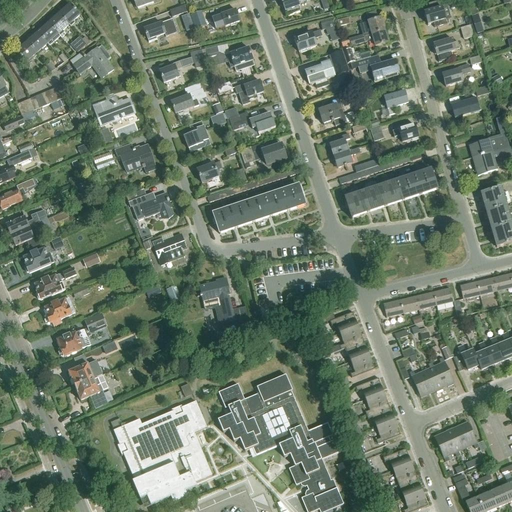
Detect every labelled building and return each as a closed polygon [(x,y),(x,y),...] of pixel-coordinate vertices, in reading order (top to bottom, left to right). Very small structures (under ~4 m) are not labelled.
[(159,0),(133,0),(137,9),(138,12),(154,6),(161,4),(159,0)] [(304,3),(313,0),(280,0),(285,13),(286,17),(301,12),(300,8),(299,5),(304,3)] [(69,25),(74,20),(79,16),(69,5),(59,14),(69,25)] [(183,5),(169,11),(171,18),(186,12),(183,5)] [(440,9),(424,14),(428,25),(440,22),(441,25),(451,22),(449,18),(451,18),(447,5),(439,7),(440,9)] [(224,13),(211,17),(214,28),(224,25),(225,28),(239,24),(235,11),(225,15),(224,13)] [(207,25),(203,13),(193,16),(197,28),(207,25)] [(62,39),(66,35),(62,31),(69,25),(59,14),(48,24),(58,35),(62,39)] [(478,15),(472,17),(475,27),(481,25),(478,15)] [(348,18),(336,21),(338,27),(349,24),(348,18)] [(384,30),(380,18),(361,24),(363,29),(362,35),(363,37),(384,30)] [(156,39),(156,37),(165,34),(166,38),(177,34),(172,19),(144,29),(149,42),(156,39)] [(338,33),(334,19),(320,22),(322,31),(325,30),(327,36),(338,33)] [(48,24),(38,33),(47,44),(58,35),(48,24)] [(475,38),(472,27),(462,30),(465,41),(475,38)] [(314,39),(321,37),(319,30),(294,39),(298,53),(316,47),(314,39)] [(388,43),(384,30),(363,37),(365,43),(373,41),(375,47),(388,43)] [(38,33),(27,43),(36,54),(47,44),(38,33)] [(362,35),(348,39),(350,46),(364,42),(363,37),(362,35)] [(79,38),(71,46),(78,54),(86,46),(79,38)] [(90,44),(85,38),(82,40),(87,46),(90,44)] [(452,39),(434,45),(437,57),(438,57),(439,61),(438,61),(439,63),(442,62),(453,58),(451,53),(456,51),(456,50),(460,49),(457,42),(453,43),(452,39)] [(36,54),(27,43),(16,52),(25,63),(36,54)] [(113,71),(106,62),(109,59),(100,47),(97,50),(96,49),(73,67),(79,75),(91,67),(101,80),(113,71)] [(217,49),(217,47),(204,50),(206,57),(218,54),(217,49)] [(225,57),(230,69),(234,68),(236,73),(254,66),(248,49),(225,57)] [(205,61),(202,50),(191,52),(194,64),(205,61)] [(351,50),(344,52),(348,65),(362,61),(360,54),(353,56),(351,50)] [(342,52),(330,56),(337,77),(348,73),(342,52)] [(67,61),(61,55),(58,57),(64,63),(67,61)] [(378,56),(350,65),(352,71),(358,69),(360,75),(371,72),(375,84),(385,81),(398,77),(397,74),(399,73),(395,60),(381,65),(378,56)] [(480,57),(469,60),(471,67),(481,64),(480,57)] [(176,71),(183,68),(181,62),(171,66),(159,71),(164,84),(179,78),(176,71)] [(322,66),(305,72),(310,85),(315,84),(317,89),(329,85),(327,79),(334,77),(329,62),(321,65),(322,66)] [(47,65),(52,71),(55,69),(50,63),(47,65)] [(49,74),(52,71),(47,65),(44,68),(49,74)] [(459,71),(442,76),(446,88),(464,82),(462,75),(471,73),(468,65),(458,68),(459,71)] [(498,77),(491,81),(495,88),(502,84),(498,77)] [(172,101),(177,114),(200,105),(198,100),(207,97),(205,93),(216,89),(212,79),(200,83),(203,89),(172,101)] [(243,84),(234,88),(237,95),(238,94),(243,106),(250,103),(250,101),(258,99),(257,96),(264,94),(259,81),(244,87),(243,84)] [(230,82),(216,87),(218,94),(232,89),(230,82)] [(63,86),(57,88),(62,100),(68,97),(63,86)] [(62,100),(57,88),(51,91),(56,102),(62,100)] [(355,88),(344,91),(346,96),(356,93),(355,88)] [(492,88),(477,92),(479,98),(493,94),(492,88)] [(51,91),(46,93),(51,104),(56,102),(51,91)] [(395,91),(383,95),(389,116),(396,114),(394,108),(408,104),(404,92),(396,94),(395,91)] [(51,104),(46,93),(41,95),(46,107),(51,104)] [(41,95),(35,98),(40,109),(46,107),(41,95)] [(466,102),(452,106),(455,119),(478,113),(474,97),(466,100),(466,102)] [(40,109),(35,98),(29,100),(34,112),(40,109)] [(106,101),(92,107),(100,127),(135,114),(129,99),(114,105),(112,99),(106,101)] [(355,120),(353,113),(345,116),(339,99),(327,103),(328,107),(318,110),(323,125),(334,121),(336,127),(355,120)] [(28,114),(34,112),(29,100),(23,103),(28,114)] [(21,117),(28,114),(23,103),(16,106),(21,117)] [(224,113),(220,104),(214,106),(217,115),(224,113)] [(88,119),(83,109),(78,111),(82,122),(88,119)] [(223,113),(211,118),(215,128),(227,123),(223,113)] [(271,114),(250,121),(253,130),(257,129),(259,134),(275,128),(271,114)] [(240,116),(228,120),(233,132),(244,128),(240,116)] [(501,119),(496,121),(499,132),(505,131),(501,119)] [(379,120),(369,123),(371,129),(381,125),(379,120)] [(6,133),(25,125),(23,121),(4,129),(1,124),(0,124),(0,135),(0,136),(7,134),(6,133)] [(365,123),(353,128),(355,134),(367,129),(365,123)] [(400,130),(399,127),(392,130),(394,138),(400,137),(403,143),(418,139),(418,137),(419,137),(418,132),(417,133),(414,125),(400,130)] [(385,138),(381,126),(371,129),(375,142),(385,138)] [(197,132),(184,137),(190,153),(210,146),(203,127),(196,129),(197,132)] [(472,159),(492,154),(499,152),(509,149),(506,138),(505,134),(495,137),(488,139),(488,141),(469,147),(472,159)] [(330,145),(333,156),(348,151),(345,141),(350,140),(348,135),(334,139),(336,143),(330,145)] [(29,151),(33,149),(30,143),(18,148),(21,154),(29,151)] [(87,145),(80,148),(83,155),(90,152),(87,145)] [(282,145),(261,152),(267,168),(278,164),(279,166),(286,164),(286,161),(287,161),(282,145)] [(124,168),(141,162),(146,175),(156,170),(147,147),(135,151),(135,150),(132,151),(130,146),(114,152),(117,159),(120,157),(124,168)] [(235,147),(225,151),(228,157),(237,153),(235,147)] [(250,148),(240,152),(246,168),(246,170),(251,169),(249,164),(253,163),(250,155),(253,154),(251,148),(250,148)] [(358,148),(348,151),(333,156),(337,169),(353,163),(350,156),(360,153),(358,148)] [(29,151),(32,158),(37,156),(34,149),(33,149),(29,151)] [(492,154),(472,159),(477,177),(497,171),(494,161),(493,157),(500,155),(501,159),(511,156),(509,149),(499,152),(492,154)] [(0,185),(17,178),(14,173),(16,172),(13,166),(32,158),(29,151),(21,154),(6,161),(10,168),(0,172),(0,185)] [(425,151),(408,156),(410,162),(427,156),(425,151)] [(111,152),(93,159),(95,165),(96,164),(98,170),(115,164),(111,152)] [(357,173),(358,173),(362,171),(366,170),(371,168),(375,167),(379,166),(377,160),(355,167),(357,173)] [(218,162),(196,170),(201,184),(218,177),(216,171),(221,169),(218,162)] [(249,184),(207,198),(209,203),(295,176),(293,169),(249,184)] [(431,170),(415,175),(422,196),(437,191),(434,181),(436,181),(434,175),(432,176),(431,170)] [(404,202),(422,196),(415,175),(398,181),(404,202)] [(351,181),(349,176),(338,179),(340,185),(351,181)] [(0,208),(1,211),(22,202),(20,198),(25,196),(25,194),(28,193),(27,191),(35,187),(32,180),(16,187),(17,191),(0,198),(0,208)] [(381,187),(388,207),(404,202),(398,181),(381,187)] [(93,196),(87,182),(77,186),(83,200),(93,196)] [(299,186),(286,190),(293,211),(306,206),(302,197),(304,196),(303,191),(301,192),(299,186)] [(370,213),(388,207),(381,187),(363,193),(370,213)] [(486,213),(506,207),(501,189),(480,195),(486,213)] [(274,217),(293,211),(286,190),(268,196),(274,217)] [(170,210),(168,203),(169,202),(166,195),(145,203),(141,191),(127,197),(131,209),(139,206),(145,220),(162,213),(165,220),(168,220),(173,216),(170,210)] [(352,219),(370,213),(363,193),(345,199),(346,203),(344,203),(346,209),(348,208),(352,219)] [(257,223),(274,217),(268,196),(250,202),(257,223)] [(239,228),(257,223),(250,202),(232,208),(239,228)] [(511,224),(506,207),(486,213),(491,230),(511,224)] [(219,235),(239,228),(232,208),(213,214),(214,220),(213,221),(214,226),(216,225),(219,235)] [(25,218),(6,225),(11,237),(40,224),(39,223),(47,219),(44,212),(31,217),(33,221),(27,224),(25,218)] [(57,217),(60,223),(69,219),(67,213),(57,217)] [(385,213),(376,215),(378,221),(386,219),(385,213)] [(40,224),(11,237),(15,247),(27,242),(30,251),(41,247),(39,242),(37,243),(35,239),(34,239),(31,233),(42,229),(44,233),(54,228),(52,224),(55,223),(53,218),(47,221),(47,219),(39,223),(40,224)] [(496,248),(511,243),(511,226),(511,224),(491,230),(496,248)] [(155,242),(156,245),(153,246),(161,266),(171,262),(170,262),(183,256),(181,251),(186,249),(181,235),(163,242),(162,239),(155,242)] [(63,248),(60,239),(51,242),(55,252),(63,248)] [(153,248),(150,241),(144,244),(147,250),(153,248)] [(30,255),(30,256),(23,259),(26,266),(25,266),(25,267),(24,269),(26,273),(28,274),(29,275),(31,274),(38,271),(54,264),(47,249),(37,253),(37,252),(30,255)] [(96,255),(83,261),(86,270),(100,264),(96,255)] [(75,276),(73,270),(55,277),(48,280),(48,279),(41,282),(41,283),(35,286),(38,293),(36,293),(37,294),(35,296),(37,300),(40,301),(65,291),(60,281),(64,279),(65,281),(75,276)] [(511,286),(509,276),(493,280),(496,293),(511,289),(511,286)] [(200,287),(203,301),(206,311),(217,308),(221,326),(223,326),(226,339),(244,334),(238,309),(232,310),(229,295),(230,295),(226,279),(216,281),(217,283),(200,287)] [(493,280),(476,284),(479,297),(496,293),(493,280)] [(476,284),(459,288),(462,301),(479,297),(476,284)] [(87,286),(80,289),(83,297),(90,294),(87,286)] [(166,291),(171,303),(177,301),(173,289),(166,291)] [(450,290),(434,294),(437,307),(453,303),(450,290)] [(419,311),(437,307),(434,294),(416,298),(419,311)] [(403,315),(419,311),(416,298),(400,302),(403,315)] [(52,324),(53,328),(61,325),(60,321),(75,314),(68,299),(58,304),(57,303),(51,305),(51,307),(45,309),(48,316),(46,316),(47,317),(46,320),(47,323),(50,324),(50,325),(52,324)] [(268,300),(258,302),(266,334),(276,332),(270,309),(268,300)] [(403,315),(400,302),(382,306),(385,319),(403,315)] [(339,335),(357,328),(352,313),(329,322),(330,327),(335,325),(339,335)] [(107,328),(102,314),(85,321),(90,335),(107,328)] [(315,327),(327,323),(325,317),(313,321),(315,327)] [(421,317),(413,320),(415,326),(423,323),(421,317)] [(338,347),(339,349),(362,340),(357,328),(339,335),(342,345),(338,347)] [(397,341),(409,337),(407,331),(395,336),(397,341)] [(86,348),(82,339),(79,332),(69,336),(69,335),(63,338),(63,339),(57,341),(61,349),(59,352),(61,356),(64,356),(64,357),(86,348)] [(317,335),(320,342),(326,340),(323,332),(317,335)] [(511,357),(511,348),(509,341),(506,334),(501,336),(504,343),(498,346),(504,361),(511,357)] [(504,361),(498,346),(495,338),(490,341),(493,348),(486,351),(492,366),(504,361)] [(323,350),(329,347),(326,340),(320,342),(323,350)] [(344,349),(349,361),(367,353),(362,340),(339,349),(340,351),(344,349)] [(481,371),(492,366),(486,351),(483,343),(478,345),(481,353),(474,356),(479,366),(481,371)] [(467,371),(479,366),(474,356),(472,351),(465,354),(462,347),(457,349),(459,352),(452,354),(459,371),(465,368),(467,371)] [(453,359),(448,348),(442,351),(447,362),(453,359)] [(374,370),(367,353),(349,361),(353,373),(349,375),(351,379),(374,370)] [(416,356),(410,358),(412,364),(418,361),(416,356)] [(438,361),(440,365),(433,368),(441,389),(446,387),(446,388),(453,386),(452,384),(453,384),(442,359),(438,361)] [(88,365),(68,373),(74,388),(94,380),(101,377),(95,364),(88,366),(88,365)] [(429,370),(422,373),(431,394),(435,392),(436,393),(442,391),(441,389),(433,368),(431,364),(427,366),(429,370)] [(334,378),(338,376),(334,366),(330,368),(334,378)] [(410,378),(406,369),(401,371),(405,380),(410,378)] [(415,392),(418,398),(419,397),(420,399),(431,394),(422,373),(414,377),(412,372),(409,374),(416,391),(415,392)] [(95,411),(108,405),(102,391),(108,388),(103,376),(94,380),(74,388),(80,402),(90,398),(95,411)] [(301,485),(301,487),(305,488),(307,488),(309,491),(306,492),(305,496),(306,498),(301,500),(306,511),(317,511),(319,511),(329,511),(344,506),(333,481),(331,482),(322,460),(339,453),(334,440),(330,442),(329,438),(332,436),(327,424),(307,433),(291,393),(292,392),(286,377),(257,389),(259,394),(244,401),(237,385),(218,393),(225,409),(228,408),(232,416),(218,421),(223,434),(229,431),(234,443),(240,440),(245,452),(252,449),(255,456),(279,446),(284,458),(290,456),(295,468),(289,470),(296,487),(301,485)] [(364,400),(383,393),(378,379),(355,388),(356,393),(361,391),(364,400)] [(185,398),(193,395),(189,385),(181,388),(185,398)] [(364,413),(366,417),(389,408),(383,393),(364,400),(368,411),(364,413)] [(342,402),(344,408),(350,406),(347,399),(346,400),(345,397),(342,399),(343,401),(342,402)] [(207,429),(196,403),(182,409),(182,407),(172,411),(172,413),(142,426),(140,421),(124,428),(120,420),(111,424),(114,432),(120,446),(118,446),(119,448),(122,456),(124,456),(135,482),(133,483),(137,492),(139,492),(140,495),(145,505),(170,495),(174,505),(188,499),(184,489),(212,477),(194,434),(207,429)] [(347,417),(353,414),(350,406),(344,408),(347,417)] [(372,419),(375,428),(394,421),(389,408),(366,417),(367,421),(372,419)] [(400,436),(394,421),(375,428),(379,439),(375,440),(377,445),(400,436)] [(472,431),(469,424),(468,425),(467,423),(458,428),(467,448),(472,446),(474,450),(478,448),(471,431),(472,431)] [(445,432),(446,433),(454,454),(456,458),(459,457),(458,452),(467,448),(458,428),(452,430),(451,429),(445,432)] [(361,444),(366,442),(362,433),(357,435),(361,444)] [(445,463),(449,462),(447,457),(454,454),(446,433),(434,439),(434,440),(433,441),(436,447),(437,446),(445,463)] [(388,462),(392,472),(411,465),(407,453),(405,450),(382,459),(384,464),(388,462)] [(479,460),(467,464),(470,470),(482,466),(479,460)] [(416,479),(411,465),(392,472),(398,486),(416,479)] [(377,470),(372,472),(378,486),(382,485),(377,470)] [(422,493),(416,479),(398,486),(404,500),(422,493)] [(356,482),(349,484),(353,495),(360,493),(356,482)] [(482,511),(477,499),(470,502),(465,489),(468,488),(466,482),(455,487),(463,506),(465,505),(468,511),(482,511)] [(511,483),(501,488),(507,503),(511,500),(511,483)] [(495,508),(507,503),(501,488),(489,494),(495,508)] [(413,511),(428,507),(422,493),(404,500),(407,509),(403,511),(413,511)] [(489,494),(477,499),(482,511),(485,511),(495,508),(489,494)] [(377,501),(380,509),(387,506),(384,498),(377,501)]
